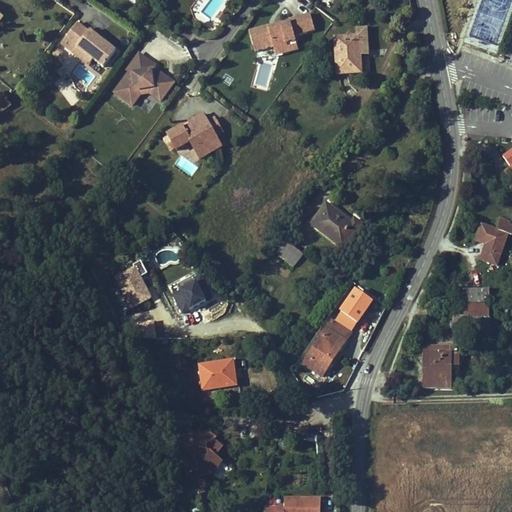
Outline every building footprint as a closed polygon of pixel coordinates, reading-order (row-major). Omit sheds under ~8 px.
[(225,15),(220,11),(216,17),(221,20),(225,15)] [(315,31),(310,14),(303,16),(308,33),(315,31)] [(295,36),(308,33),(303,16),(289,20),(290,22),(275,27),(276,29),(270,31),(269,28),(268,26),(250,31),(255,52),(274,47),(275,52),(288,48),(287,44),(296,41),(295,36)] [(103,44),(100,42),(102,40),(90,31),(89,32),(77,23),(61,43),(73,53),(78,47),(93,59),(104,68),(116,52),(105,42),(103,44)] [(368,55),(366,29),(357,30),(358,37),(359,55),(360,55),(368,55)] [(359,55),(358,37),(335,39),(338,75),(361,73),(360,55),(359,55)] [(298,50),(296,41),(287,44),(288,48),(275,52),(276,57),(298,50)] [(93,59),(78,47),(73,53),(89,65),(93,59)] [(63,54),(56,48),(52,52),(59,58),(63,54)] [(174,84),(154,68),(156,66),(139,54),(127,70),(130,72),(115,92),(132,106),(141,95),(150,93),(161,101),(174,84)] [(230,86),(234,78),(225,72),(220,80),(230,86)] [(0,113),(12,106),(6,97),(0,100),(0,113)] [(222,147),(216,137),(208,122),(203,114),(189,122),(191,125),(184,129),(182,126),(167,134),(172,142),(169,144),(172,150),(175,148),(177,150),(190,142),(191,142),(208,155),(222,147)] [(223,133),(215,118),(208,122),(216,137),(223,133)] [(208,155),(191,142),(190,142),(200,160),(208,155)] [(511,168),(511,167),(511,165),(511,150),(503,157),(510,167),(504,171),(511,181),(511,179),(511,168)] [(323,216),(330,207),(326,204),(319,213),(323,216)] [(343,249),(361,224),(355,219),(352,223),(330,207),(323,216),(319,213),(311,224),(343,249)] [(497,266),(508,234),(511,235),(511,234),(511,223),(501,220),(497,230),(482,225),(476,241),(477,242),(486,245),(480,260),(497,266)] [(304,255),(289,243),(286,247),(281,243),(275,251),(293,267),(304,255)] [(174,260),(170,255),(165,258),(168,263),(174,260)] [(141,272),(139,266),(131,269),(133,275),(141,272)] [(146,284),(141,272),(133,275),(131,269),(110,277),(114,287),(115,290),(136,281),(137,284),(138,287),(146,284)] [(114,287),(110,277),(99,282),(102,292),(114,287)] [(215,300),(204,277),(171,293),(181,314),(196,306),(197,308),(215,300)] [(346,285),(338,279),(331,286),(333,287),(336,290),(339,293),(346,285)] [(116,293),(137,284),(136,281),(115,290),(116,293)] [(331,296),(336,290),(333,287),(328,293),(331,296)] [(362,295),(354,289),(352,292),(361,298),(362,295)] [(490,303),(490,290),(463,290),(463,303),(463,304),(490,303)] [(353,321),(363,306),(364,307),(368,302),(361,298),(352,292),(349,297),(345,303),(339,312),(353,321)] [(86,310),(84,303),(72,307),(74,314),(86,310)] [(497,324),(496,303),(490,303),(463,304),(463,316),(454,316),(453,333),(468,333),(468,319),(472,319),(482,319),(482,333),(482,337),(493,337),(492,324),(497,324)] [(482,333),(482,319),(472,319),(468,319),(468,333),(482,333)] [(352,333),(333,321),(327,329),(346,342),(352,333)] [(336,357),(346,342),(327,329),(304,365),(322,377),(334,359),(330,356),(331,354),(336,357)] [(459,370),(459,348),(425,347),(425,365),(427,366),(427,369),(425,369),(424,387),(451,388),(451,370),(459,370)] [(235,372),(233,361),(200,366),(203,390),(236,386),(235,375),(233,375),(232,373),(235,372)] [(161,441),(157,427),(150,429),(154,444),(161,441)] [(215,456),(222,448),(213,440),(216,437),(209,433),(202,434),(202,437),(200,438),(199,434),(184,437),(187,466),(192,466),(192,472),(202,470),(203,476),(213,475),(222,462),(215,456)] [(222,479),(230,467),(223,462),(214,474),(222,479)] [(320,511),(321,501),(285,500),(285,508),(265,508),(264,511),(320,511)]
